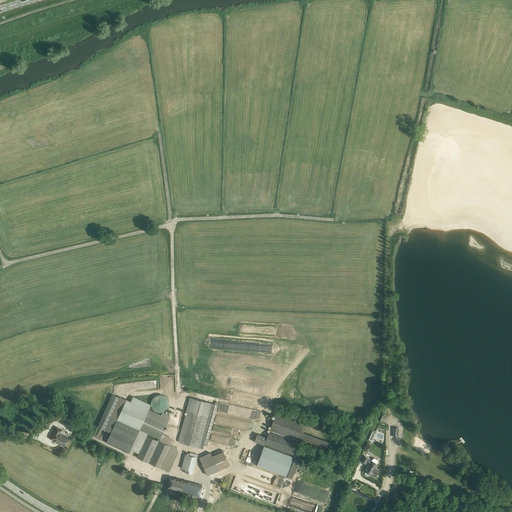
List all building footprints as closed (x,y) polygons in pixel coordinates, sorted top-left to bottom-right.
[(110,398),(97,426),(111,432),(106,442),(129,453),(139,429),(140,430),(140,429),(159,438),(158,440),(146,435),(136,457),(148,463),(167,471),(177,449),(171,446),(173,441),(172,440),(173,438),(162,433),(169,419),(168,419),(169,415),(162,412),(161,415),(149,410),(151,405),(133,396),(131,401),(126,399),(120,397),(112,394),(110,398)] [(151,401),(151,403),(151,406),(152,408),(154,410),(157,412),(160,412),(162,412),(165,410),(167,409),(168,406),(169,403),(168,401),(167,398),(165,396),(162,395),(160,394),(157,395),(154,396),(152,398),(151,401)] [(215,403),(191,397),(179,442),(200,447),(201,444),(204,444),(207,445),(219,402),(216,401),(215,403)] [(307,424),(276,413),(264,445),(293,455),(298,441),(326,451),(329,441),(301,431),(302,430),(304,431),(307,424)] [(62,430),(57,427),(52,435),(56,437),(54,441),(64,446),(69,438),(60,433),(62,430)] [(264,445),(266,437),(257,434),(254,441),(264,445)] [(264,445),(256,465),(285,475),(292,455),(264,445)] [(224,451),(213,456),(211,452),(199,458),(207,475),(230,465),(224,451)] [(189,455),(185,454),(181,468),(186,469),(185,472),(193,474),(197,457),(198,454),(190,452),(189,455)] [(364,454),(360,461),(366,464),(367,463),(369,464),(368,465),(365,471),(365,472),(365,474),(367,475),(369,475),(370,474),(371,474),(372,472),(377,475),(380,470),(375,468),(377,464),(377,463),(378,462),(377,460),(375,458),(373,458),(372,460),(369,459),(369,458),(364,454)] [(458,456),(457,460),(451,458),(449,463),(459,467),(462,458),(458,456)] [(167,488),(182,492),(185,482),(170,478),(167,488)] [(185,482),(182,492),(199,497),(202,486),(185,482)]
